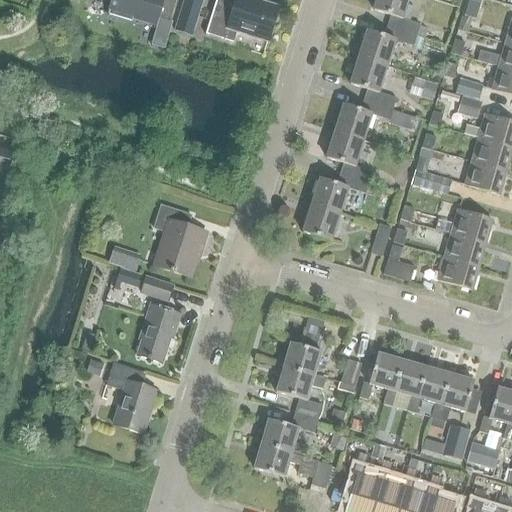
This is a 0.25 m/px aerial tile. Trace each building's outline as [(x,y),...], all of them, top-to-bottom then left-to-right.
[(161,46),(174,0),(106,0),(110,1),(106,15),(131,22),(131,19),(154,26),(150,42),(161,46)] [(182,0),(178,14),(197,19),(202,0),(182,0)] [(214,0),(214,3),(204,35),(205,35),(208,36),(232,43),(235,32),(267,42),(278,7),(256,0),(235,0),(235,1),(232,0),(214,0)] [(389,16),(386,26),(415,36),(419,25),(401,19),(407,0),(375,0),(373,10),(389,16)] [(455,31),(465,34),(469,20),(459,17),(455,31)] [(366,31),(357,58),(386,67),(394,41),(412,46),(415,36),(386,26),(383,37),(366,31)] [(448,54),(458,57),(463,43),(453,40),(448,54)] [(511,45),(504,44),(497,67),(511,71),(511,45)] [(366,90),(362,100),(392,110),(395,99),(377,93),(386,67),(357,58),(349,84),(366,90)] [(442,77),(452,80),(456,66),(446,63),(442,77)] [(511,71),(497,67),(491,91),(511,96),(511,71)] [(422,82),(417,98),(431,102),(436,86),(422,82)] [(462,95),(481,101),(484,91),(464,85),(462,95)] [(458,108),(478,113),(481,103),(461,98),(458,108)] [(342,105),(334,132),(362,141),(370,115),(388,121),(392,110),(362,100),(359,111),(342,105)] [(394,121),(414,129),(418,118),(398,110),(394,121)] [(427,125),(437,128),(441,115),(431,112),(427,125)] [(462,135),(477,140),(477,138),(511,147),(511,123),(483,116),(479,130),(465,126),(462,135)] [(342,164),(339,174),(368,184),(371,173),(354,167),(362,141),(334,132),(325,158),(342,164)] [(420,148),(430,151),(434,138),(424,135),(420,148)] [(511,147),(477,138),(477,140),(470,162),(505,172),(511,147)] [(0,158),(12,162),(16,147),(0,142),(0,158)] [(413,171),(423,174),(427,161),(417,158),(413,171)] [(505,172),(470,162),(463,186),(498,196),(505,172)] [(409,185),(446,196),(450,183),(413,172),(409,185)] [(319,179),(310,206),(338,215),(347,189),(364,195),(368,184),(339,174),(335,185),(319,179)] [(338,215),(310,206),(301,233),(330,242),(338,215)] [(402,206),(398,220),(408,223),(412,210),(402,206)] [(200,250),(206,234),(187,228),(190,216),(159,207),(152,229),(163,233),(153,267),(169,272),(169,273),(172,274),(173,274),(189,279),(189,278),(186,277),(195,249),(200,250)] [(456,211),(449,235),(484,245),(491,221),(456,211)] [(371,253),(381,256),(390,228),(380,225),(371,253)] [(395,229),(391,243),(401,246),(405,232),(395,229)] [(449,235),(443,258),(477,269),(484,245),(449,235)] [(400,249),(390,245),(381,275),(409,284),(414,268),(396,262),(400,249)] [(108,264),(135,273),(140,256),(113,248),(108,264)] [(477,269),(443,258),(436,281),(471,291),(477,269)] [(115,282),(137,289),(141,276),(119,269),(115,282)] [(140,294),(166,303),(172,287),(145,278),(140,294)] [(171,340),(179,315),(149,306),(138,340),(141,341),(136,357),(161,365),(169,339),(171,340)] [(289,344),(282,369),(313,377),(320,353),(289,344)] [(371,387),(386,391),(391,393),(400,361),(376,355),(367,385),(362,383),(358,399),(367,401),(371,387)] [(341,383),(355,386),(361,363),(347,359),(341,383)] [(87,372),(101,377),(105,365),(92,360),(87,372)] [(424,368),(400,361),(391,393),(386,391),(382,405),(390,408),(395,394),(410,398),(415,399),(424,368)] [(112,426),(141,435),(155,392),(141,387),(145,374),(112,364),(105,386),(123,392),(112,426)] [(448,375),(424,368),(415,399),(410,398),(405,412),(414,415),(418,400),(433,405),(439,406),(448,375)] [(298,400),(294,413),(317,420),(321,406),(306,402),(310,387),(322,390),(324,381),(313,377),(282,369),(275,393),(298,400)] [(473,382),(448,375),(439,406),(433,405),(429,419),(431,419),(429,427),(441,430),(443,423),(445,424),(449,409),(464,414),(473,382)] [(491,421),(506,425),(511,427),(511,423),(511,393),(496,389),(487,419),(482,418),(478,433),(487,435),(491,421)] [(259,445),(306,459),(310,448),(294,443),(298,430),(313,434),(317,420),(294,413),(290,427),(267,420),(259,445)] [(511,423),(511,427),(506,425),(502,440),(511,442),(511,437),(511,423)] [(453,430),(445,458),(461,462),(468,434),(453,430)] [(328,448),(341,453),(345,439),(332,435),(328,448)] [(306,459),(259,445),(252,469),(284,479),(288,464),(298,467),(296,475),(313,480),(311,485),(326,489),(332,466),(318,462),(306,459)] [(343,511),(369,511),(379,482),(376,481),(361,476),(367,457),(357,454),(351,474),(355,475),(343,511)] [(369,511),(396,511),(403,489),(400,488),(385,484),(391,465),(381,462),(381,464),(376,481),(379,482),(369,511)] [(396,511),(422,511),(428,497),(424,496),(409,491),(415,472),(406,469),(400,488),(403,489),(396,511)] [(430,477),(424,496),(428,497),(422,511),(451,511),(454,505),(434,499),(440,480),(430,477)] [(472,511),(478,511),(484,493),(474,490),(468,510),(472,511)] [(499,498),(494,511),(504,511),(508,501),(499,498)]
